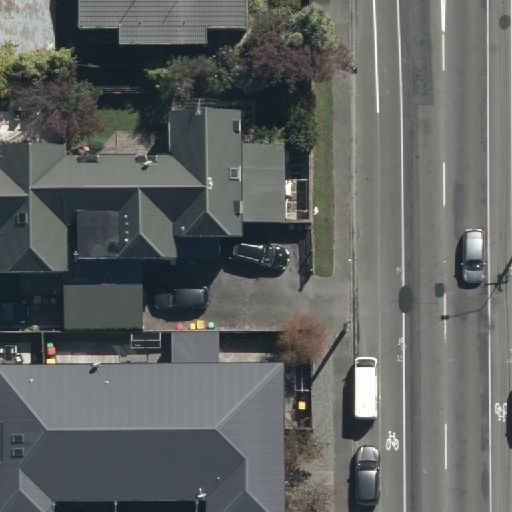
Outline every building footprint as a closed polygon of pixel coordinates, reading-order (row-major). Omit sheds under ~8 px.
[(56,0),(0,0),(0,65),(57,65),(56,0)] [(243,0),(75,0),(76,28),(118,29),(118,44),(203,44),(203,29),(243,28),(243,0)] [(0,272),(62,272),(63,331),(145,330),(144,260),(176,260),(176,239),(241,238),(241,221),(289,220),(288,144),(239,145),(238,110),(166,111),(166,153),(63,155),(63,145),(0,146),(0,272)] [(0,365),(0,511),(49,511),(49,501),(203,500),(203,511),(279,511),(279,361),(219,361),(219,333),(171,334),(171,365),(0,365)] [(327,339),(292,339),(292,420),(327,420),(327,339)]
